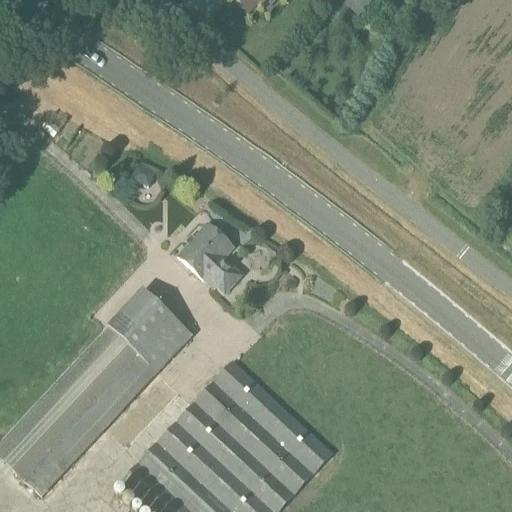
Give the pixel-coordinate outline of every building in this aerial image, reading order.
[(230,0),(249,16),(259,5),(268,12),(278,0),(326,0),(332,4),(335,0),(230,0)] [(358,19),(375,0),(350,0),(344,7),(358,19)] [(215,292),(218,290),(224,296),(240,280),(222,264),(233,251),(207,227),(177,260),(204,285),(205,283),(215,292)] [(109,261),(69,299),(83,314),(122,276),(109,261)] [(192,340),(142,293),(107,331),(107,330),(103,334),(103,335),(0,445),(0,463),(43,501),(192,340)] [(144,511),(282,511),(333,458),(232,365),(119,488),(144,511)]
